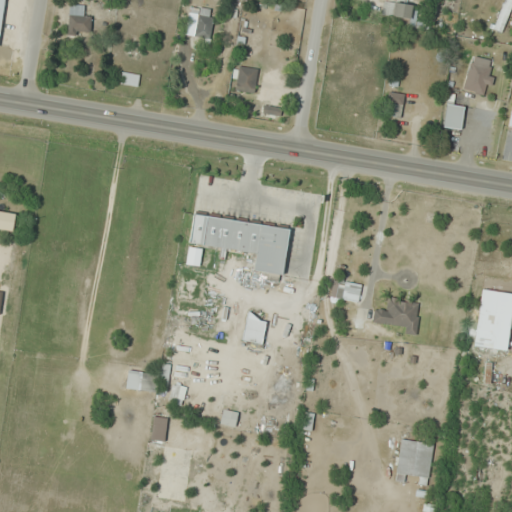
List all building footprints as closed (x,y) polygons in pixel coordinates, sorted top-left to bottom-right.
[(504,0),(495,24),(501,27),(511,0),(510,0),(504,0)] [(416,4),(382,1),(381,19),(415,22),(416,4)] [(89,33),(89,14),(82,14),(82,4),(67,4),(67,33),(89,33)] [(189,14),(196,15),(193,36),(209,39),(214,9),(190,5),(189,14)] [(495,61),(471,54),(461,89),(485,96),(495,61)] [(254,93),(257,68),(235,65),(231,90),(254,93)] [(136,86),(138,74),(121,71),(119,83),(136,86)] [(401,117),(401,93),(385,93),(385,117),(401,117)] [(460,129),(463,105),(446,103),(442,127),(460,129)] [(288,228),(192,213),(187,243),(254,253),(252,269),(269,272),(267,278),(279,280),(288,228)] [(343,282),(332,280),(329,296),(340,299),(343,282)] [(472,346),(505,351),(511,298),(511,292),(479,289),(472,346)] [(371,322),(403,324),(402,333),(415,334),(418,300),(385,298),(384,308),(373,307),(371,322)] [(238,334),(254,344),(267,324),(251,314),(238,334)] [(159,374),(127,370),(124,388),(156,392),(156,391),(165,392),(169,365),(160,363),(159,374)] [(234,425),(236,411),(221,409),(219,424),(234,425)] [(166,418),(152,416),(149,440),(163,442),(166,418)] [(427,485),(433,438),(423,437),(422,441),(399,438),(393,480),(404,481),(405,474),(418,476),(416,484),(427,485)]
